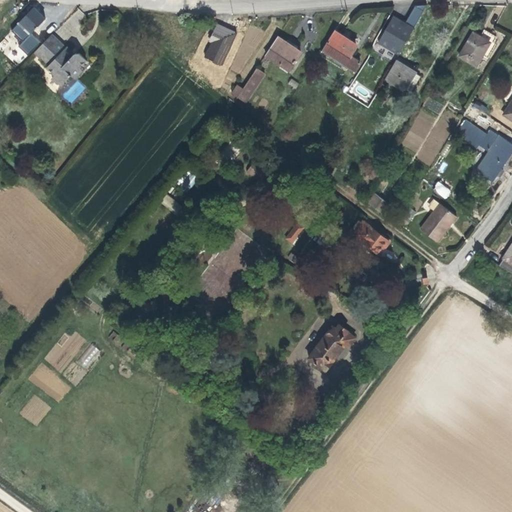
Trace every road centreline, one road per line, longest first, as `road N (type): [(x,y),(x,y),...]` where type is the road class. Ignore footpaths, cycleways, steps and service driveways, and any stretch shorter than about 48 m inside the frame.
road 1 (track): [(138,2),(171,51),(454,271)]
road 2 (track): [(24,173),(105,247),(0,376)]
road 3 (residential): [(318,0),(138,2)]
